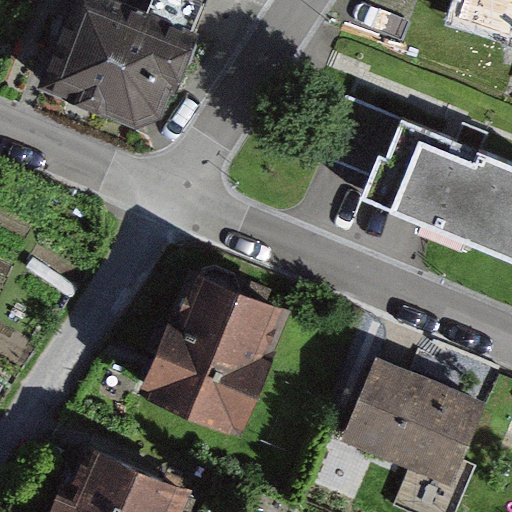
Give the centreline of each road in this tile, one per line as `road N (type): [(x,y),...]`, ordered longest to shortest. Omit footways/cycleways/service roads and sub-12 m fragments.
road 1 (residential): [(177,200),(511,342)]
road 2 (residential): [(0,463),(177,200)]
road 3 (residential): [(177,200),(305,0)]
road 4 (residential): [(0,128),(177,200)]
